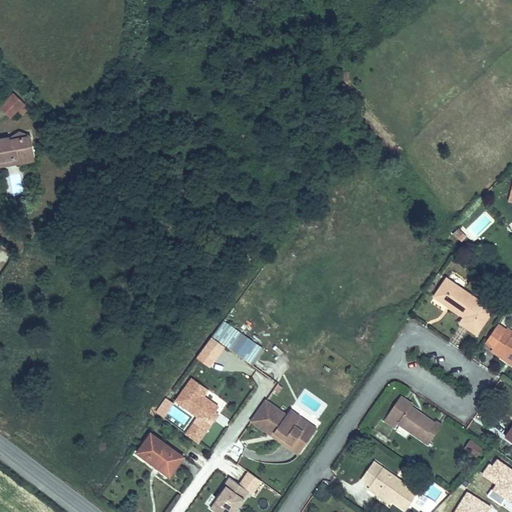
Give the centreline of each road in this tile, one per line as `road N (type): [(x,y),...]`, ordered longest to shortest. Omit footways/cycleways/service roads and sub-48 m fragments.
road 1 (residential): [(287,511),(386,363)]
road 2 (residential): [(386,363),(409,335),(483,384),(465,413)]
road 3 (unclassified): [(177,511),(266,390)]
